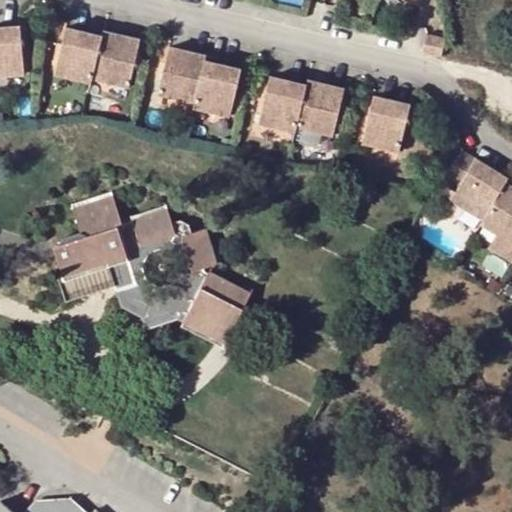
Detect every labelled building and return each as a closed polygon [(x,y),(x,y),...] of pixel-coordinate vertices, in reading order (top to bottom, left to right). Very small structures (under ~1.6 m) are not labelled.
[(0,24),(0,73),(24,72),(21,23),(0,24)] [(102,34),(66,26),(55,73),(91,81),(93,77),(102,34)] [(104,30),(102,34),(93,77),(130,84),(141,37),(104,30)] [(445,37),(425,33),(422,52),(441,56),(445,37)] [(195,100),(205,59),(207,54),(171,45),(159,91),(195,100)] [(241,67),(205,59),(195,100),(194,105),(230,113),(241,67)] [(307,83),(270,74),(259,121),(297,130),(298,124),(307,83)] [(309,78),(307,83),(298,124),(334,133),(345,87),(309,78)] [(411,104),(374,94),(361,140),(399,150),(411,104)] [(509,176),(463,148),(448,175),(461,183),(452,198),(484,218),(507,180),(509,176)] [(511,183),(507,180),(484,218),(481,222),(511,240),(511,244),(506,255),(511,258),(511,183)] [(78,198),(79,204),(121,194),(119,187),(78,198)] [(228,338),(253,293),(214,274),(213,276),(208,274),(208,269),(221,265),(212,229),(197,233),(195,224),(185,219),(177,222),(173,208),(138,218),(128,220),(121,194),(79,204),(85,225),(82,234),(58,240),(66,272),(70,271),(73,283),(112,272),(116,288),(121,287),(124,300),(150,312),(152,323),(180,315),(228,338)] [(136,212),(138,218),(173,208),(172,202),(136,212)] [(217,228),(212,229),(221,265),(227,264),(217,228)] [(216,269),(214,274),(253,293),(255,288),(216,269)] [(37,511),(15,511),(1,500),(0,501),(0,511),(98,511),(95,509),(92,511),(77,511),(72,507),(61,508),(58,511),(50,511),(43,506),(37,511)]
